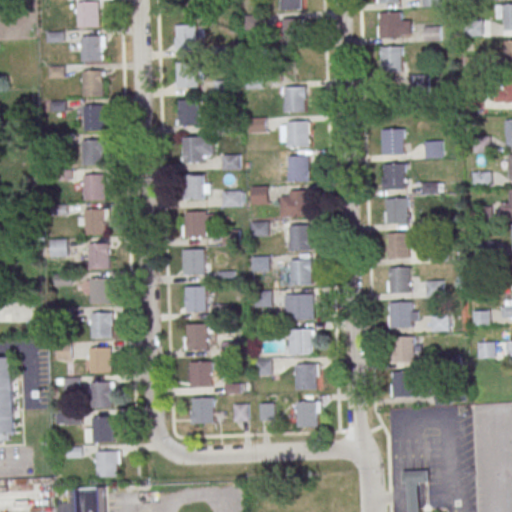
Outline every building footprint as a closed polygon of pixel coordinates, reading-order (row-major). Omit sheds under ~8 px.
[(280,0),(302,0),(303,9),(281,9),(280,0)] [(77,2),(99,1),(100,26),(78,27),(77,2)] [(511,3),(496,4),(496,20),(506,20),(506,30),(511,29),(511,3)] [(263,29),(263,15),(245,15),(245,29),(263,29)] [(282,18),(282,42),(302,42),(302,18),(282,18)] [(465,21),(482,21),(483,35),(465,36),(465,21)] [(424,26),(441,26),(442,40),(424,41),(424,26)] [(197,27),(175,27),(175,50),(197,50),(197,27)] [(81,35),(103,35),(104,60),(82,61),(81,35)] [(503,41),(511,40),(511,66),(504,67),(503,41)] [(381,46),(381,72),(403,72),(403,46),(381,46)] [(465,57),(482,56),(482,70),(465,71),(465,57)] [(177,62),(199,61),(199,87),(177,87),(177,62)] [(82,70),(104,70),(105,95),(83,96),(82,70)] [(411,75),(429,74),(429,88),(412,89),(411,75)] [(230,80),(216,80),(216,94),(230,94),(230,80)] [(511,102),(511,80),(495,80),(495,102),(511,102)] [(285,112),(306,112),(306,87),(285,87),(285,112)] [(178,100),(200,99),(201,124),(179,125),(178,100)] [(83,105),(105,104),(106,130),(84,130),(83,105)] [(250,118),(250,131),(268,131),(268,118),(250,118)] [(288,121),(310,120),(311,145),(289,146),(288,121)] [(405,129),(383,129),(383,153),(405,153),(405,129)] [(182,137),(204,136),(205,161),(183,162),(182,137)] [(82,140),(104,139),(105,164),(83,165),(82,140)] [(443,140),(426,140),(426,157),(443,157),(443,140)] [(288,156),(310,155),(311,180),(289,181),(288,156)] [(406,189),(406,163),(384,163),(384,189),(406,189)] [(83,175),(105,174),(106,199),(84,200),(83,175)] [(184,175),(206,174),(207,199),(185,200),(184,175)] [(269,203),(269,186),(252,186),(252,203),(269,203)] [(511,188),(510,189),(510,200),(501,200),(501,215),(511,214),(511,188)] [(244,190),(224,190),(224,206),(244,206),(244,190)] [(289,190),(311,190),(312,215),(290,216),(289,190)] [(386,198),(408,197),(409,223),(387,223),(386,198)] [(85,210),(107,209),(107,234),(85,235),(85,210)] [(185,211),(207,210),(208,235),(186,236),(185,211)] [(290,225),(312,224),(312,249),(290,250),(290,225)] [(389,233),(411,232),(411,257),(389,258),(389,233)] [(51,256),(68,256),(68,239),(51,239),(51,256)] [(88,244),(110,243),(111,268),(89,269),(88,244)] [(183,249),(205,248),(206,274),(184,274),(183,249)] [(254,270),(270,270),(270,256),(254,256),(254,270)] [(291,260),(313,259),(314,284),(292,285),(291,260)] [(389,267),(411,266),(412,292),(390,292),(389,267)] [(90,278),(112,277),(113,302),(91,303),(90,278)] [(427,280),(427,297),(444,297),(444,280),(427,280)] [(186,286),(208,285),(209,310),(187,311),(186,286)] [(256,306),(273,306),(273,290),(256,290),(256,306)] [(285,294),(315,293),(316,318),(294,319),(294,313),(286,314),(285,294)] [(390,302),(412,301),(413,326),(391,327),(390,302)] [(511,301),(502,302),(502,318),(511,318),(511,301)] [(474,325),(490,325),(490,310),(474,310),(474,325)] [(91,313),(113,312),(114,337),(92,338),(91,313)] [(433,314),(433,331),(450,331),(450,314),(433,314)] [(187,323),(209,323),(210,348),(188,349),(187,323)] [(292,329),(314,328),(315,354),(293,354),(292,329)] [(415,336),(394,336),(394,362),(415,362),(415,336)] [(224,341),(224,355),(238,355),(238,341),(224,341)] [(496,358),(496,341),(479,341),(479,358),(496,358)] [(90,347),(112,347),(113,372),(91,373),(90,347)] [(0,356),(13,356),(16,432),(10,432),(10,440),(0,440),(0,356)] [(273,360),(257,360),(257,375),(273,375),(273,360)] [(191,362),(213,361),(214,386),(192,387),(191,362)] [(296,364),(318,363),(319,389),(297,389),(296,364)] [(393,395),(415,395),(415,371),(393,371),(393,395)] [(91,382),(113,381),(114,407),(92,407),(91,382)] [(192,398),(214,397),(215,422),(193,423),(192,398)] [(298,401),(320,400),(321,426),(299,426),(298,401)] [(276,402),(260,402),(260,419),(276,419),(276,402)] [(235,420),(249,420),(249,403),(235,403),(235,420)] [(93,416),(113,416),(114,441),(86,441),(85,428),(93,428),(93,416)] [(97,451),(119,451),(120,476),(98,477),(97,451)] [(423,511),(422,482),(431,482),(431,470),(407,471),(408,511),(423,511)] [(81,511),(80,488),(103,486),(103,511),(81,511)]
